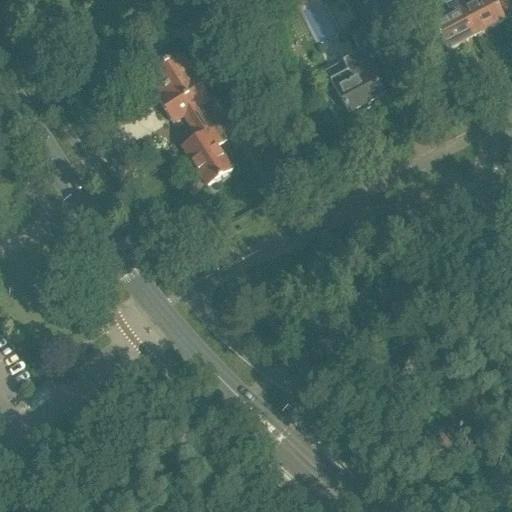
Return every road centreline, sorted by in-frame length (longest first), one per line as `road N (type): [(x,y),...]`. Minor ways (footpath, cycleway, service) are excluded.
road 1 (secondary): [(157,321),(0,83)]
road 2 (secondary): [(354,511),(157,321)]
road 3 (residential): [(157,321),(0,447)]
road 4 (residential): [(511,245),(494,233),(486,200),(486,163),(498,127),(511,120)]
